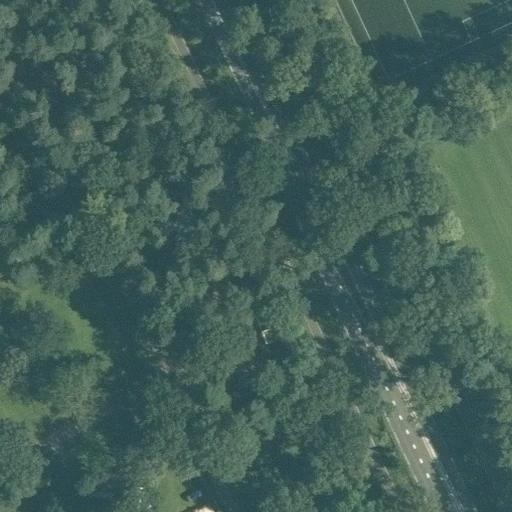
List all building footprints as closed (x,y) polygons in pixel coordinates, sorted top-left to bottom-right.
[(169,218),(155,224),(163,239),(195,223),(188,208),(185,202),(166,211),(169,218)] [(215,226),(207,230),(211,238),(218,234),(215,226)] [(222,273),(185,290),(195,311),(232,294),(222,273)] [(235,303),(228,306),(233,316),(240,312),(235,303)] [(61,310),(48,316),(68,355),(81,348),(61,310)] [(271,328),(260,332),(264,344),(276,339),(271,328)] [(249,333),(239,337),(243,346),(253,342),(249,333)] [(255,350),(218,366),(227,385),(264,369),(255,350)] [(86,358),(73,365),(92,404),(105,397),(86,358)] [(265,426),(249,436),(259,453),(275,442),(265,426)] [(244,439),(226,449),(236,465),(253,454),(244,439)]
